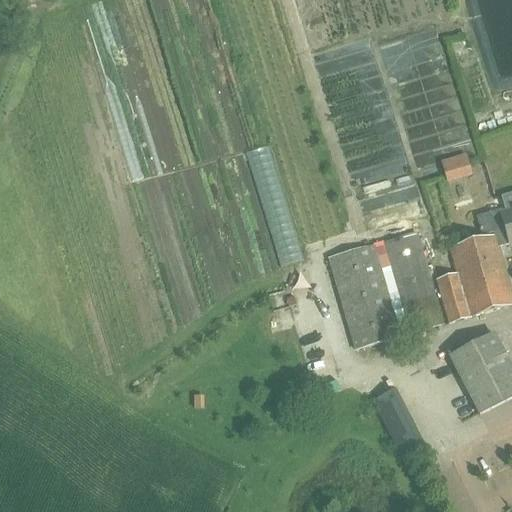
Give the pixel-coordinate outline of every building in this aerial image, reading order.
[(449,169),(451,178),(479,172),(477,162),(449,169)] [(511,245),(511,210),(504,213),(503,209),(477,216),(483,236),(495,232),(496,236),(451,249),(458,274),(438,280),(451,323),(511,305),(511,292),(499,247),(511,244),(511,245)] [(443,326),(417,234),(385,243),(412,335),(443,326)] [(401,338),(374,245),(330,258),(357,350),(401,338)] [(311,272),(291,276),(293,286),(313,282),(311,272)] [(277,322),(296,319),(295,310),(276,313),(277,322)] [(511,367),(495,335),(451,357),(480,415),(511,398),(511,367)] [(405,427),(419,421),(415,409),(400,415),(405,427)]
